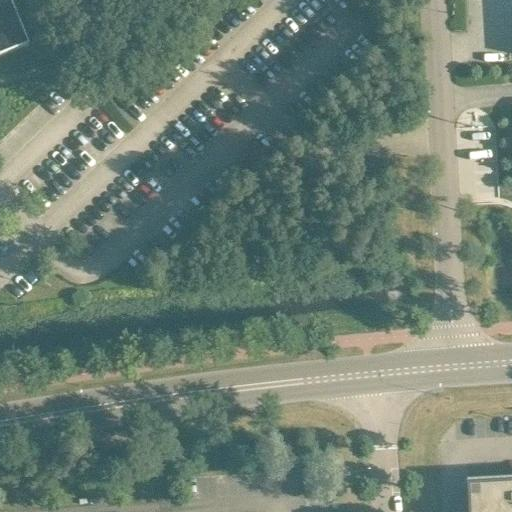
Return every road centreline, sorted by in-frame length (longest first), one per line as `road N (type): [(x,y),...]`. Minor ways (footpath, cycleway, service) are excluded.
road 1 (secondary): [(0,432),(374,377)]
road 2 (unclassified): [(455,368),(433,0)]
road 3 (unknown): [(46,230),(79,256),(99,256),(259,110)]
road 4 (unknown): [(46,230),(205,64)]
road 5 (unknown): [(259,110),(320,141),(441,150)]
road 6 (unclassified): [(383,511),(374,377)]
